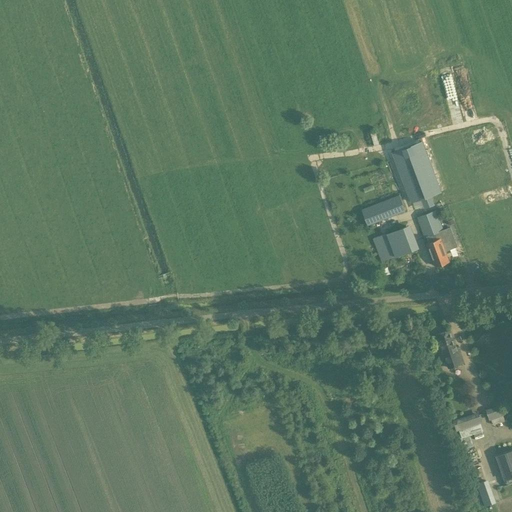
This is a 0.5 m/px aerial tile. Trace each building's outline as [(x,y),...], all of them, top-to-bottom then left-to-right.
[(392,90),(401,116),(414,112),(411,100),(422,96),(418,82),(392,90)] [(422,141),(393,152),(411,202),(421,198),(425,208),(434,204),(430,195),(440,191),(422,141)] [(469,155),(471,166),(486,163),(484,152),(469,155)] [(399,194),(361,209),(368,226),(405,211),(399,194)] [(436,210),(417,217),(424,237),(427,236),(429,242),(427,243),(435,266),(449,261),(445,251),(457,246),(450,227),(443,230),(436,210)] [(409,226),(373,238),(381,261),(417,248),(409,226)] [(462,362),(450,329),(437,334),(444,355),(445,354),(449,366),(462,362)] [(492,419),(493,425),(504,424),(503,410),(487,411),(488,419),(492,419)] [(454,420),(457,430),(481,422),(478,412),(454,420)] [(511,475),(511,449),(496,455),(504,478),(511,475)]
